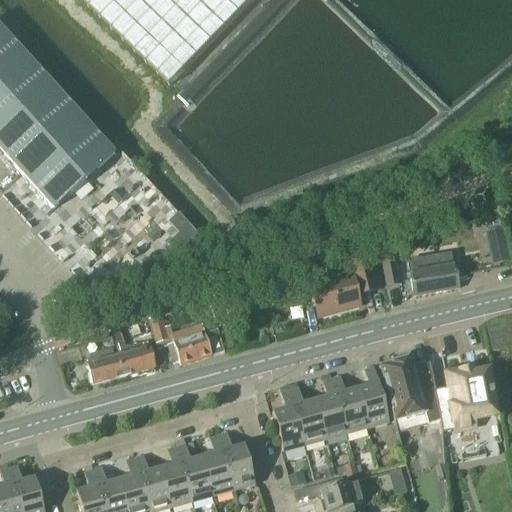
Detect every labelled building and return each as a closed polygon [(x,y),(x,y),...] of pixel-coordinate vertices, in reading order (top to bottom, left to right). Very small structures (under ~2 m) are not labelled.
[(80,0),(170,86),(253,0),(80,0)] [(110,156),(0,34),(0,151),(52,209),(110,156)] [(511,263),(505,230),(485,234),(492,267),(511,263)] [(458,290),(452,256),(407,264),(413,298),(458,290)] [(381,290),(372,257),(344,265),(347,275),(308,286),(317,321),(358,310),(354,297),(381,290)] [(381,263),(385,287),(398,285),(394,261),(381,263)] [(294,283),(278,287),(280,295),(297,290),(294,283)] [(223,354),(216,332),(203,336),(200,327),(185,332),(186,333),(170,338),(171,341),(167,342),(159,319),(148,323),(157,352),(166,349),(172,367),(178,365),(179,368),(223,354)] [(153,370),(148,351),(146,346),(142,348),(143,352),(125,356),(119,333),(112,335),(118,358),(123,378),(153,370)] [(498,337),(487,339),(490,355),(501,353),(498,337)] [(112,359),(107,341),(86,347),(89,357),(84,358),(87,367),(86,367),(92,387),(123,378),(118,358),(112,359)] [(381,372),(379,373),(382,381),(390,413),(389,413),(393,425),(396,436),(427,427),(439,423),(434,396),(433,393),(428,366),(427,367),(414,370),(409,371),(406,361),(390,366),(389,366),(390,370),(381,372)] [(388,425),(373,370),(363,373),(367,389),(355,392),(366,432),(388,425)] [(446,391),(433,393),(434,396),(439,423),(442,435),(452,433),(452,434),(474,430),(473,423),(495,419),(486,374),(472,377),(471,370),(444,376),(446,391)] [(366,432),(355,392),(343,395),(339,380),(330,382),(345,437),(366,432)] [(345,437),(330,382),(321,385),(325,400),(314,404),(324,443),(345,437)] [(324,443),(314,404),(302,407),(297,391),(289,394),(304,449),(324,443)] [(304,449),(289,394),(280,396),(284,412),(271,415),(282,455),(304,449)] [(254,488),(243,448),(230,452),(226,436),(217,439),(232,494),(254,488)] [(232,494),(217,439),(208,441),(212,457),(200,460),(211,500),(232,494)] [(211,500),(200,460),(188,463),(184,448),(175,450),(191,505),(211,500)] [(191,505),(175,450),(166,453),(171,468),(159,472),(170,511),(191,505)] [(166,511),(170,511),(159,472),(147,475),(143,459),(134,462),(147,511),(166,511)] [(147,511),(134,462),(125,464),(129,480),(117,483),(124,511),(147,511)] [(352,466),(339,469),(341,476),(345,475),(346,481),(355,479),(352,466)] [(42,511),(33,481),(21,484),(17,469),(8,472),(18,511),(42,511)] [(124,511),(117,483),(105,486),(101,471),(92,473),(102,511),(124,511)] [(332,471),(322,474),(324,481),(334,479),(332,471)] [(18,511),(8,472),(0,473),(0,479),(3,489),(0,490),(0,511),(18,511)] [(102,511),(92,473),(83,476),(87,491),(75,495),(79,511),(102,511)] [(364,506),(357,483),(342,487),(341,481),(317,488),(323,511),(341,511),(362,506),(364,506)] [(402,487),(390,490),(393,499),(404,495),(402,487)]
